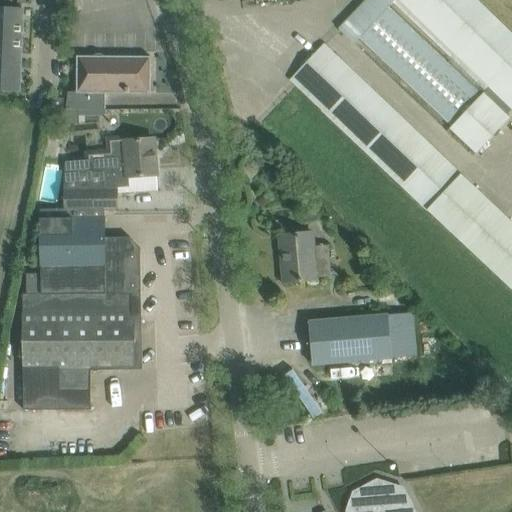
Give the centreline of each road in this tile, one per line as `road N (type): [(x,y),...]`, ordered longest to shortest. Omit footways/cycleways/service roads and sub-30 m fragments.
road 1 (unclassified): [(255,511),(201,111),(172,0)]
road 2 (unknown): [(181,23),(241,13),(320,30),(375,66),(428,123),(511,191)]
